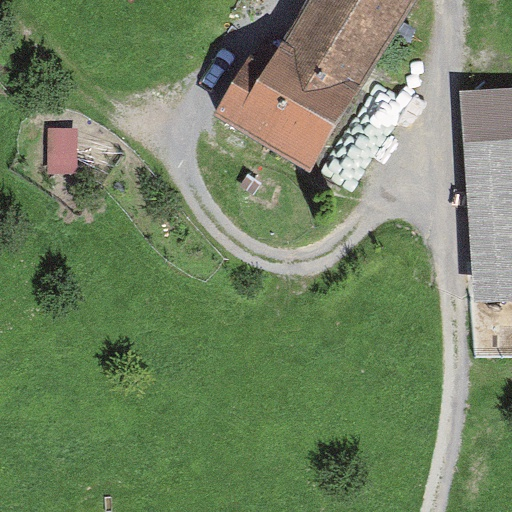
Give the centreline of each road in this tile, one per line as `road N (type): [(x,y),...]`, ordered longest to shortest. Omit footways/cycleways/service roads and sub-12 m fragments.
road 1 (track): [(416,172),(338,254),(276,264),(223,234),(178,156),(193,117),(274,0)]
road 2 (track): [(416,172),(453,285),(456,414),(434,511)]
road 3 (track): [(449,46),(416,172)]
